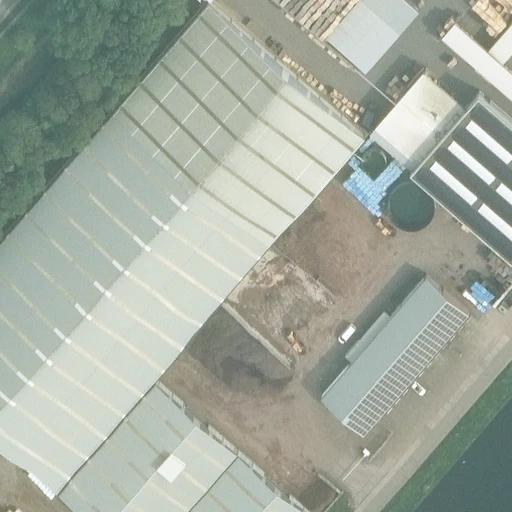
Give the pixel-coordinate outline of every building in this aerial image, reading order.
[(269,244),(370,133),(214,0),(206,0),(113,109),(0,239),(0,437),(57,487),(154,376),(269,244)] [(418,0),(354,0),(326,34),(368,67),(421,2),(418,0)] [(511,18),(492,44),(456,16),(441,36),(511,91),(511,65),(506,60),(511,52),(511,18)] [(411,168),(466,105),(425,69),(370,133),(411,168)] [(511,119),(478,91),(466,105),(411,168),(511,256),(511,119)] [(400,187),(400,186),(399,181),(398,178),(394,171),(388,167),(381,165),(374,166),(368,168),(365,171),(362,174),(360,178),(358,186),(360,194),(363,200),(370,205),(378,207),(386,206),(392,202),(396,198),(398,195),(400,187)] [(438,219),(438,218),(437,211),(435,207),(432,204),(426,199),(419,197),(411,198),(407,200),(403,203),(400,206),(398,209),(397,214),(396,217),(397,225),(399,228),(402,232),(405,235),(409,238),(416,239),(424,238),(431,234),(434,230),(436,227),(437,223),(438,219)] [(364,431),(376,417),(469,310),(426,274),(321,395),(364,431)] [(309,511),(154,376),(57,487),(85,511),(309,511)]
